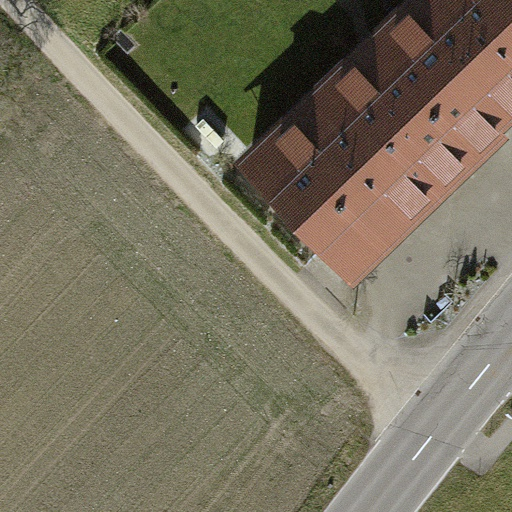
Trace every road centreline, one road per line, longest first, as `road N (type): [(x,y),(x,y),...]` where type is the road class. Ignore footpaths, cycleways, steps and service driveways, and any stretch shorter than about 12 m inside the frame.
road 1 (track): [(446,423),(206,202),(18,0)]
road 2 (secondary): [(511,341),(375,511)]
